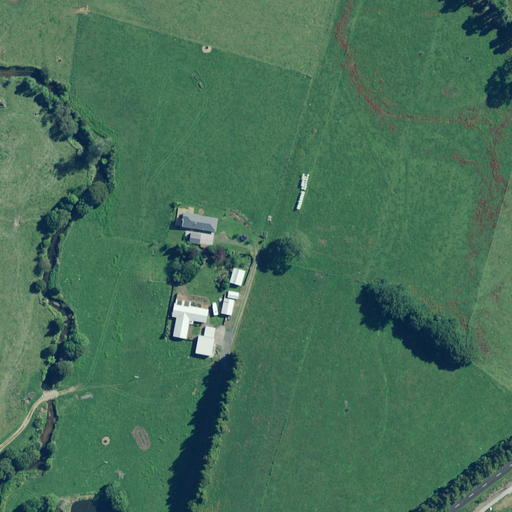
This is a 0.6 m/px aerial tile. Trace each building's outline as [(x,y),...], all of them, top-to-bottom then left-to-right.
[(217,219),(183,213),(181,227),(215,233),(217,219)] [(200,234),(190,233),(189,244),(199,245),(200,234)] [(244,272),(233,269),(229,283),(240,286),(244,272)] [(233,301),(223,300),(221,316),(231,317),(233,301)] [(189,303),(175,301),(172,317),(176,318),(173,337),(186,339),(188,324),(193,325),(193,321),(205,323),(207,310),(188,307),(189,303)] [(214,329),(205,328),(202,343),(212,344),(214,329)]
